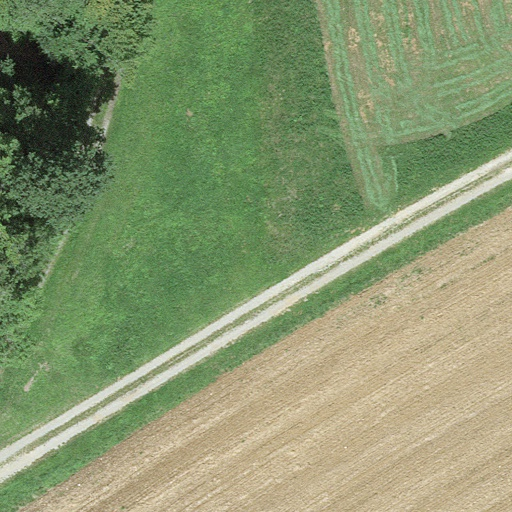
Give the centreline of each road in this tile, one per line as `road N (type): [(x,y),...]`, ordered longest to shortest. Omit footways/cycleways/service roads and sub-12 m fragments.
road 1 (track): [(0,457),(511,166)]
road 2 (track): [(0,327),(83,153),(114,0)]
